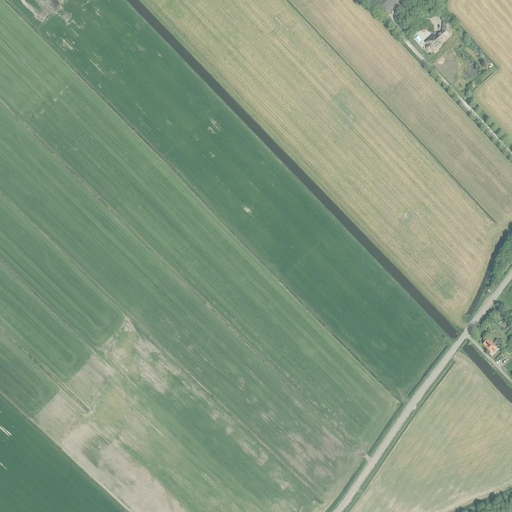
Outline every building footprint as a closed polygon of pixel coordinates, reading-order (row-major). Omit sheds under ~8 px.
[(387,16),(405,0),(374,0),(374,1),(387,16)] [(437,47),(439,45),(439,43),(449,34),(450,23),(442,22),(442,31),(434,37),(432,35),(425,41),(425,43),(427,45),(426,46),(426,48),(428,51),(430,51),(431,49),(431,50),(435,47),(437,47)] [(502,328),(508,324),(506,320),(500,325),(502,328)] [(503,328),(508,333),(511,328),(511,326),(509,323),(503,328)] [(483,346),(490,353),(496,348),(488,340),(483,346)]
